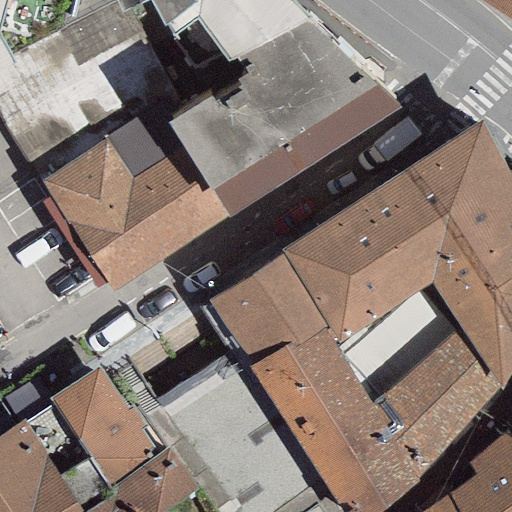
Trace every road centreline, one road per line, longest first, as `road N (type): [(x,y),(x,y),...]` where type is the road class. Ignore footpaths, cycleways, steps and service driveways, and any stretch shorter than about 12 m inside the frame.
road 1 (residential): [(466,64),(117,308),(0,370)]
road 2 (residential): [(396,511),(511,395)]
